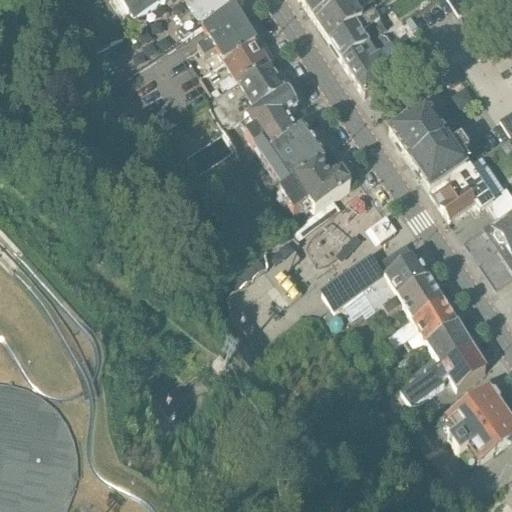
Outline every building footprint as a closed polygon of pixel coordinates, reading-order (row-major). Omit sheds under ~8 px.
[(181,0),(114,0),(109,4),(122,26),(131,21),(138,32),(181,0)] [(181,0),(138,32),(156,63),(170,54),(201,34),(233,14),(243,7),(242,5),(241,5),(238,0),(181,0)] [(296,0),(302,9),(315,0),(296,0)] [(315,0),(302,9),(315,28),(356,0),(315,0)] [(362,24),(362,23),(356,16),(374,3),(372,0),(356,0),(315,28),(328,47),(362,24)] [(468,0),(440,0),(436,4),(441,12),(449,7),(458,19),(474,8),(468,0)] [(201,34),(208,45),(197,51),(203,62),(214,56),(223,70),(254,48),(252,45),(255,43),(250,35),(247,36),(241,27),(233,14),(201,34)] [(328,47),(341,67),(375,44),(386,37),(379,26),(373,16),(362,23),(362,24),(328,47)] [(402,71),(390,54),(385,58),(375,44),(341,67),(364,101),(402,71)] [(254,48),(223,70),(229,80),(218,87),(226,100),(269,71),(261,60),(264,58),(259,49),(256,51),(254,48)] [(243,121),(284,95),(269,71),(226,100),(209,111),(224,134),(243,121)] [(213,102),(220,98),(216,91),(209,96),(213,102)] [(285,120),(296,113),(284,95),(243,121),(247,127),(240,132),(257,159),(295,137),(285,120)] [(388,138),(409,168),(438,148),(445,159),(451,155),(448,151),(449,150),(440,136),(450,130),(442,118),(432,124),(425,113),(388,138)] [(282,195),(317,171),(324,167),(301,134),(295,137),(257,159),(282,195)] [(438,148),(409,168),(429,198),(464,173),(457,162),(467,156),(459,144),(449,150),(448,151),(451,155),(445,159),(438,148)] [(334,174),(324,181),(317,171),(282,195),(279,198),(293,219),(301,214),(307,223),(313,219),(327,209),(349,194),(339,179),(338,180),(334,174)] [(431,201),(449,227),(473,211),(479,219),(487,214),(496,228),(511,216),(511,203),(506,195),(491,204),(471,174),(431,201)] [(333,217),(327,209),(313,219),(318,225),(325,221),(326,222),(333,217)] [(390,238),(394,235),(386,223),(382,226),(381,224),(370,232),(380,247),(391,239),(390,238)] [(511,223),(493,236),(495,238),(494,239),(493,243),(498,250),(502,251),(503,250),(511,263),(511,223)] [(223,303),(264,274),(284,302),(282,304),(287,309),(300,299),(281,272),(295,262),(289,254),(299,247),(291,235),(229,279),(215,289),(223,303)] [(344,267),(360,249),(354,244),(338,262),(344,267)] [(380,287),(412,263),(403,251),(375,270),(370,262),(319,297),(333,318),(363,298),(364,299),(380,287)] [(381,312),(426,282),(414,263),(412,264),(412,263),(380,287),(364,299),(374,316),(382,312),(381,312)] [(409,325),(439,304),(426,282),(381,312),(382,312),(387,321),(401,312),(409,325)] [(395,352),(396,352),(416,339),(422,348),(453,327),(439,304),(409,325),(410,327),(396,336),(396,337),(388,343),(395,352)] [(453,327),(422,348),(433,365),(414,377),(408,368),(399,374),(408,388),(467,349),(453,327)] [(432,417),(437,412),(484,377),(467,349),(408,388),(410,392),(399,399),(410,414),(415,421),(425,414),(421,408),(425,405),(432,417)] [(76,487),(77,471),(76,454),(71,438),(63,424),(52,411),(40,400),(25,392),(9,388),(0,386),(0,511),(66,511),(71,503),(76,487)] [(457,452),(503,417),(487,395),(445,426),(455,440),(450,443),(457,452)] [(478,470),(511,444),(511,430),(503,417),(457,452),(463,461),(469,457),(478,470)] [(405,464),(421,453),(414,443),(398,454),(405,464)] [(411,474),(428,462),(421,453),(405,464),(411,474)] [(428,462),(411,474),(418,484),(435,472),(428,462)] [(425,493),(442,482),(435,472),(418,484),(425,493)] [(432,503),(449,492),(442,482),(425,493),(432,503)] [(449,492),(432,503),(438,511),(440,511),(456,501),(449,492)] [(456,501),(440,511),(461,511),(462,511),(456,501)]
